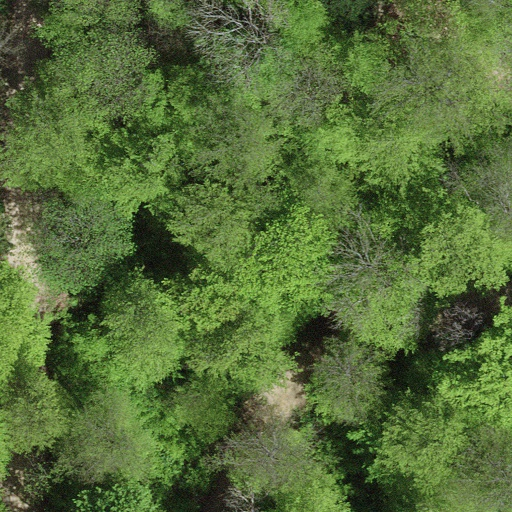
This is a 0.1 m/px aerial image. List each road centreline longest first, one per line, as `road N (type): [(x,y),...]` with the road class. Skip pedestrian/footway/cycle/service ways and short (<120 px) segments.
road 1 (track): [(29,0),(22,511)]
road 2 (track): [(511,297),(396,315),(307,361),(264,416),(224,511)]
road 3 (track): [(511,97),(416,0)]
